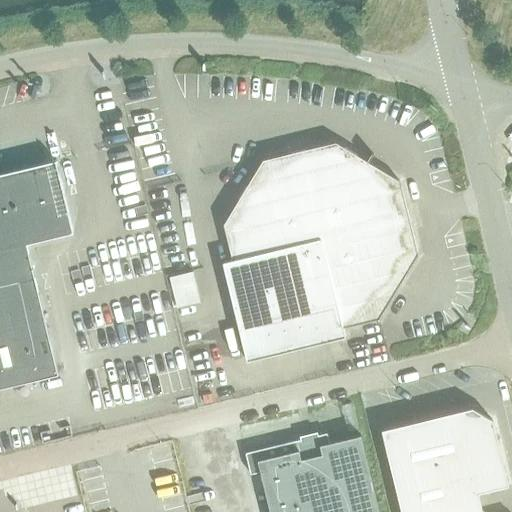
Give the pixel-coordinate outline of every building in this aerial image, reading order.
[(417,254),(400,181),(336,142),(263,160),(224,224),(232,260),(222,262),(247,361),(347,338),(344,328),(380,319),(417,254)] [(0,173),(0,388),(58,374),(27,244),(74,233),(56,160),(0,173)] [(181,305),(206,298),(198,267),(173,274),(181,305)] [(482,511),(478,492),(509,485),(493,420),(472,408),(382,430),(401,511),(482,511)] [(251,474),(260,471),(270,511),(379,511),(361,435),(329,442),(327,433),(245,453),(251,474)]
